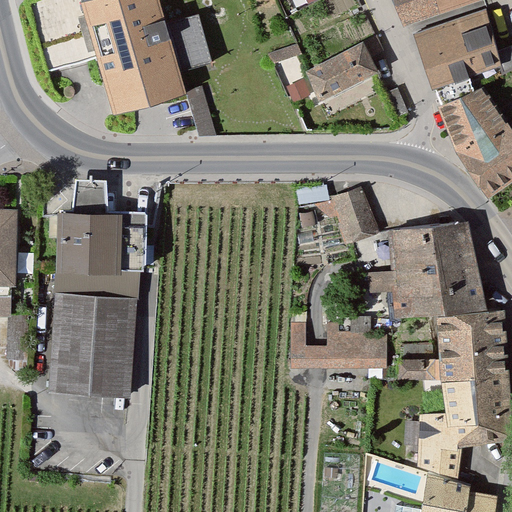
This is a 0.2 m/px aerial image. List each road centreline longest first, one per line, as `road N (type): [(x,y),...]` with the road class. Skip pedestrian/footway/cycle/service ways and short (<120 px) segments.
road 1 (secondary): [(415,167),(350,158),(98,157),(36,127)]
road 2 (residential): [(374,0),(424,122),(415,167)]
road 3 (secondary): [(511,267),(469,200),(415,167)]
road 4 (unknown): [(511,5),(409,34),(389,30)]
